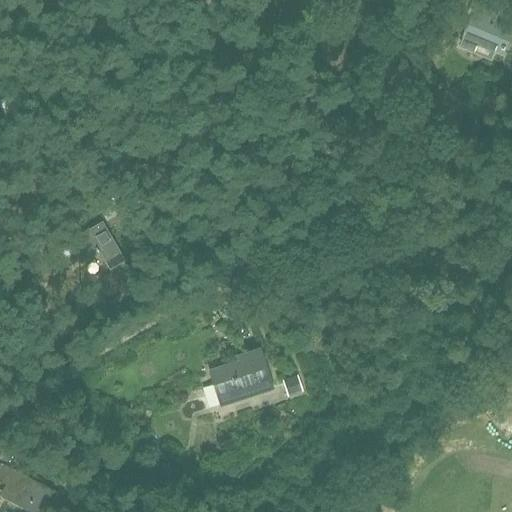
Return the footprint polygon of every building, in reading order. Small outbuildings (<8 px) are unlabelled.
[(475,15),(466,36),(504,52),(511,31),(511,28),(494,21),(496,16),(473,7),(471,13),(475,15)] [(128,189),(97,206),(105,220),(136,203),(128,189)] [(101,223),(69,242),(81,261),(99,251),(96,247),(111,239),(101,223)] [(229,401),(272,387),(261,354),(210,370),(215,384),(223,381),(229,401)] [(298,392),(294,378),(283,382),(287,395),(298,392)] [(209,380),(194,384),(199,402),(214,397),(209,380)] [(7,499),(30,511),(39,511),(52,490),(10,467),(2,481),(14,487),(7,499)]
